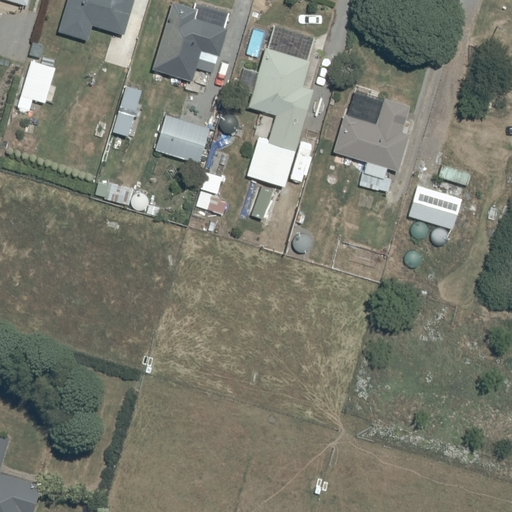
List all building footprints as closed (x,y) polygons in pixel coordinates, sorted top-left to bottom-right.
[(76,36),(86,38),(88,38),(85,53),(101,56),(107,32),(122,35),(130,3),(130,0),(61,0),(55,30),(63,32),(60,43),(73,46),(76,36)] [(188,7),(168,1),(148,70),(188,81),(192,67),(210,72),(224,24),(186,14),(188,7)] [(306,62),(263,49),(245,107),(299,123),(309,90),(298,87),(306,62)] [(52,66),(27,60),(17,96),(42,103),(52,66)] [(409,106),(378,98),(372,123),(340,115),(331,152),(363,160),(360,172),(380,177),(382,166),(393,169),(409,106)] [(205,127),(162,114),(151,149),(195,162),(205,127)] [(219,177),(201,172),(192,205),(205,208),(209,192),(215,194),(219,177)] [(380,177),(376,189),(383,191),(377,212),(389,216),(399,183),(380,177)] [(457,197),(413,185),(405,216),(449,228),(457,197)] [(0,511),(29,511),(38,482),(0,472),(0,459),(5,438),(0,436),(0,511)]
